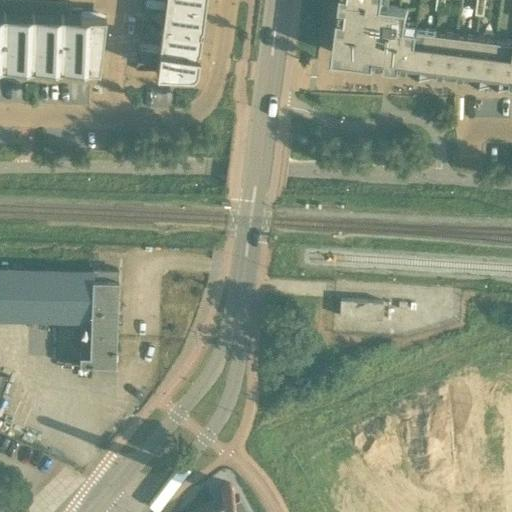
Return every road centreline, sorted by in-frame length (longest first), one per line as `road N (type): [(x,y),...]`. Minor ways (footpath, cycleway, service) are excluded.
road 1 (tertiary): [(234,319),(277,0)]
road 2 (residential): [(0,114),(188,115),(217,81),(228,0)]
road 3 (tertiary): [(234,319),(216,366),(96,511)]
road 4 (tertiary): [(151,511),(223,412),(238,366),(234,319)]
road 5 (unknown): [(99,469),(0,369)]
